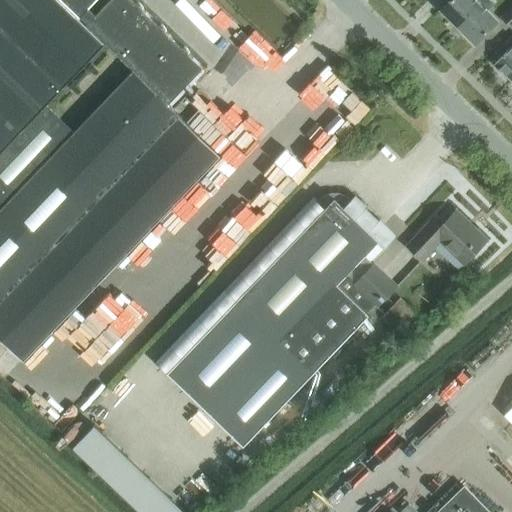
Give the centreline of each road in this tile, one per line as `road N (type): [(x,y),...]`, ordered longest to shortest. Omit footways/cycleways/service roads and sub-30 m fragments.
road 1 (unclassified): [(247,511),(511,285)]
road 2 (tertiary): [(511,159),(347,0)]
